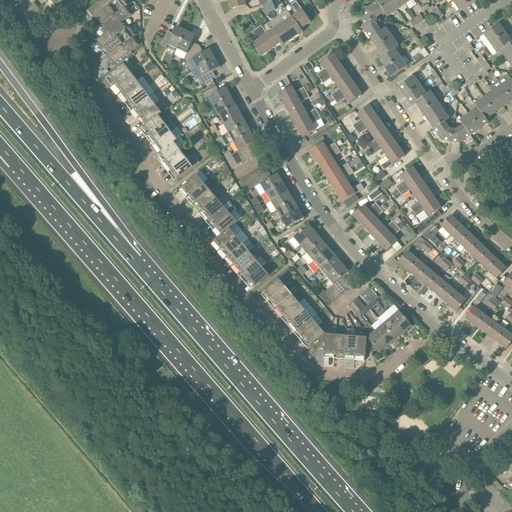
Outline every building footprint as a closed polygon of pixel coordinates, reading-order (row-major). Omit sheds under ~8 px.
[(118,0),(102,0),(101,1),(107,10),(111,7),(118,0)] [(118,0),(111,7),(116,14),(126,7),(129,5),(125,0),(118,0)] [(229,0),(232,9),(246,6),(244,0),(229,0)] [(301,29),(311,22),(302,10),(307,7),(303,0),(298,0),(296,1),(291,5),(297,13),(292,17),(301,29)] [(378,0),(376,2),(383,12),(386,17),(395,10),(387,0),(378,0)] [(387,0),(395,10),(405,4),(402,0),(387,0)] [(451,0),(459,10),(473,0),(451,0)] [(107,10),(101,1),(87,12),(93,20),(107,10)] [(272,1),(261,6),(264,14),(275,10),(272,1)] [(364,18),(376,20),(376,16),(383,12),(376,2),(366,8),(364,18)] [(434,15),(440,11),(436,6),(431,10),(434,15)] [(111,7),(107,10),(93,20),(99,28),(113,17),(116,14),(111,7)] [(126,7),(116,14),(113,17),(118,24),(122,21),(122,22),(132,15),(126,7)] [(419,23),(415,18),(410,11),(407,13),(412,20),(410,22),(414,27),(419,23)] [(443,16),(440,11),(434,15),(440,24),(444,21),(442,17),(443,16)] [(420,14),(415,18),(419,23),(424,20),(420,14)] [(113,17),(99,28),(104,35),(108,32),(118,24),(113,17)] [(301,29),(292,17),(282,24),(293,39),(303,32),(301,29)] [(370,38),(380,31),(375,24),(376,20),(364,18),(362,27),(370,38)] [(122,22),(122,21),(118,24),(108,32),(114,40),(117,37),(127,29),(122,22)] [(489,43),(505,33),(499,23),(483,34),(489,43)] [(293,39),(282,24),(273,30),(282,43),(284,46),(293,39)] [(282,43),(273,30),(267,34),(262,26),(257,29),(272,50),(282,43)] [(127,29),(117,37),(123,45),(133,37),(134,38),(137,36),(130,27),(127,29)] [(168,46),(177,50),(186,32),(176,27),(173,34),(167,32),(164,38),(161,46),(166,49),(168,46)] [(376,47),(391,36),(385,27),(380,31),(370,38),(376,47)] [(261,57),(272,50),(257,29),(252,32),(258,41),(253,45),(261,57)] [(108,32),(104,35),(95,42),(101,50),(114,40),(108,32)] [(186,32),(177,50),(186,55),(184,59),(186,61),(194,52),(199,46),(192,43),(195,36),(186,32)] [(511,42),(511,41),(505,33),(489,43),(496,53),(500,50),(511,42)] [(383,56),(394,48),(398,46),(391,36),(376,47),(382,55),(383,56)] [(117,37),(114,40),(101,50),(106,58),(120,48),(123,45),(117,37)] [(123,45),(120,48),(127,55),(140,46),(134,38),(133,37),(123,45)] [(505,58),(511,53),(511,39),(511,41),(511,42),(500,50),(505,58)] [(194,52),(186,61),(188,62),(192,59),(198,69),(214,59),(209,50),(203,53),(199,46),(194,52)] [(120,48),(106,58),(113,66),(127,55),(120,48)] [(384,67),(399,56),(394,48),(383,56),(382,55),(378,58),(384,67)] [(316,75),(319,80),(341,65),(334,55),(321,63),(326,69),(316,75)] [(406,66),(399,56),(384,67),(391,76),(406,66)] [(477,60),(480,65),(486,61),(482,56),(477,60)] [(214,59),(198,69),(203,78),(199,80),(202,85),(216,77),(213,72),(220,68),(214,59)] [(486,61),(480,65),(484,70),(489,66),(486,61)] [(147,72),(154,66),(151,62),(144,68),(147,72)] [(115,85),(131,72),(125,64),(108,76),(115,85)] [(341,65),(319,80),(323,85),(332,78),(336,83),(348,75),(341,65)] [(313,84),(319,80),(316,75),(312,70),(306,74),(313,84)] [(121,93),(138,81),(131,72),(115,85),(121,93)] [(499,80),(511,99),(511,80),(511,78),(510,79),(507,74),(499,80)] [(348,75),(336,83),(340,89),(330,96),(333,100),(355,84),(348,75)] [(404,96),(419,85),(413,77),(398,87),(404,96)] [(492,91),(504,106),(511,100),(511,99),(499,80),(490,86),(492,91)] [(127,101),(144,89),(138,81),(121,93),(127,101)] [(446,85),(450,90),(455,87),(451,82),(446,85)] [(305,87),(308,93),(313,90),(310,83),(304,86),(305,87)] [(355,84),(333,100),(334,101),(336,104),(337,105),(346,98),(350,103),(362,95),(355,84)] [(414,102),(426,94),(419,85),(404,96),(411,105),(415,103),(414,102)] [(209,98),(214,107),(231,97),(226,88),(219,92),(216,86),(203,94),(206,99),(209,98)] [(279,94),(285,105),(308,93),(305,87),(296,92),(293,86),(279,94)] [(455,87),(450,90),(453,96),(459,92),(455,87)] [(134,110),(150,97),(144,89),(127,101),(134,110)] [(179,95),(175,90),(172,92),(171,93),(175,99),(179,95)] [(421,111),(436,100),(430,91),(426,94),(414,102),(415,103),(421,111)] [(484,97),(495,113),(504,106),(492,91),(484,97)] [(308,93),(285,105),(291,116),(305,108),(302,103),(311,98),(308,93)] [(486,119),(495,113),(484,97),(483,97),(481,94),(472,100),(475,105),(477,107),(486,119)] [(150,97),(134,110),(140,118),(156,105),(150,97)] [(231,97),(214,107),(219,115),(236,106),(231,97)] [(162,100),(156,105),(140,118),(146,125),(146,126),(159,116),(163,112),(168,109),(169,109),(162,100)] [(427,120),(442,109),(436,100),(421,111),(427,120)] [(353,126),(356,130),(376,116),(369,105),(357,114),(361,120),(353,126)] [(236,106),(219,115),(224,124),(241,115),(236,106)] [(468,114),(479,130),(489,123),(486,119),(477,107),(468,114)] [(305,108),(291,116),(297,126),(319,114),(316,109),(308,114),(305,108)] [(433,129),(444,122),(449,118),(442,109),(427,120),(433,129)] [(319,114),(297,126),(303,138),(317,130),(313,124),(322,119),(321,118),(319,115),(319,114)] [(479,130),(468,114),(459,120),(463,125),(470,135),(479,130)] [(241,115),(224,124),(229,133),(246,124),(241,115)] [(149,136),(166,124),(159,116),(146,126),(146,125),(143,128),(149,136)] [(376,116),(356,130),(359,134),(367,128),(371,134),(383,126),(376,116)] [(450,142),(452,129),(449,129),(444,122),(433,129),(441,140),(450,142)] [(155,144),(172,132),(166,124),(149,136),(155,144)] [(246,124),(229,133),(234,142),(251,132),(246,124)] [(470,135),(463,125),(456,129),(452,129),(450,142),(459,143),(470,135)] [(375,140),(367,146),(370,150),(390,135),(383,126),(371,134),(375,140)] [(162,153),(175,143),(178,141),(172,132),(155,144),(161,152),(162,153)] [(239,151),(242,149),(247,147),(253,144),(256,142),(251,132),(234,142),(239,151)] [(390,135),(370,150),(373,155),(381,149),(385,154),(397,145),(390,135)] [(317,161),(339,147),(338,147),(336,143),(327,148),(323,143),(326,141),(323,136),(311,143),(314,148),(310,151),(317,161)] [(209,151),(215,147),(211,141),(205,145),(209,151)] [(165,163),(181,151),(175,143),(162,153),(161,152),(158,155),(165,163)] [(247,147),(254,158),(259,155),(253,144),(247,147)] [(397,145),(385,154),(389,160),(381,166),(384,170),(405,156),(397,145)] [(254,158),(247,147),(242,149),(249,161),(254,158)] [(342,152),(341,151),(339,148),(339,147),(317,161),(323,172),(337,163),(333,158),(342,152)] [(242,149),(239,151),(237,152),(244,164),(249,161),(242,149)] [(171,172),(188,159),(181,151),(165,163),(171,172)] [(244,164),(237,152),(232,155),(238,167),(244,164)] [(238,167),(232,155),(230,153),(225,156),(233,170),(238,167)] [(193,155),(188,159),(171,172),(177,180),(199,163),(193,155)] [(337,163),(323,172),(330,182),(351,168),(361,162),(358,158),(348,164),(340,169),(337,163)] [(267,180),(272,177),(265,167),(260,170),(267,180)] [(398,191),(399,192),(419,177),(412,167),(400,175),(404,181),(395,187),(398,191)] [(351,168),(330,182),(337,192),(349,184),(346,178),(354,173),(351,168)] [(227,177),(231,174),(228,169),(223,171),(227,177)] [(267,180),(260,170),(255,173),(262,184),(267,180)] [(376,182),(386,176),(382,171),(373,177),(376,182)] [(262,184),(255,173),(250,176),(256,187),(260,184),(262,184)] [(266,194),(283,183),(278,174),(272,177),(267,180),(262,184),(260,184),(266,194)] [(182,189),(189,196),(204,184),(198,176),(182,189)] [(245,179),(251,190),(256,187),(250,176),(245,179)] [(419,177),(399,192),(401,195),(402,196),(410,190),(414,196),(426,187),(419,177)] [(253,192),(251,190),(245,179),(240,182),(248,196),(253,192)] [(383,190),(392,184),(389,179),(380,185),(383,190)] [(289,192),(283,183),(266,194),(272,203),(289,192)] [(204,184),(189,196),(196,205),(211,192),(204,184)] [(349,184),(337,192),(343,202),(347,209),(358,200),(355,195),(364,190),(361,185),(353,190),(349,184)] [(426,187),(414,196),(418,202),(410,208),(413,212),(433,197),(426,187)] [(372,201),(381,193),(378,189),(368,197),(372,201)] [(211,192),(196,205),(202,212),(218,199),(211,192)] [(289,192),(272,203),(277,211),(294,201),(289,192)] [(433,197),(413,212),(416,216),(424,210),(428,216),(428,219),(416,230),(420,234),(441,215),(437,210),(441,207),(433,197)] [(218,199),(202,212),(209,220),(224,207),(218,199)] [(294,201),(277,211),(282,220),(299,210),(294,201)] [(224,207),(209,220),(215,228),(231,215),(230,214),(235,209),(230,203),(224,207)] [(361,225),(379,208),(375,204),(368,211),(363,205),(352,216),(361,225)] [(370,234),(381,224),(376,218),(383,212),(379,208),(361,225),(370,234)] [(299,210),(282,220),(288,229),(305,219),(299,210)] [(231,215),(215,228),(222,236),(230,229),(237,223),(231,215)] [(436,249),(442,244),(434,237),(439,232),(446,239),(459,225),(450,216),(441,225),(437,221),(422,236),(436,249)] [(378,243),(396,226),(392,222),(385,229),(381,224),(370,234),(378,243)] [(300,246),(315,233),(308,225),(293,237),(300,246)] [(446,239),(442,244),(446,248),(450,243),(455,248),(459,243),(468,234),(459,225),(446,239)] [(392,237),(400,230),(397,227),(396,226),(378,243),(386,252),(397,241),(392,237)] [(263,237),(266,234),(262,227),(258,230),(263,237)] [(230,229),(222,236),(214,242),(221,250),(236,237),(230,229)] [(306,253),(321,240),(315,233),(300,246),(306,253)] [(468,234),(459,243),(468,252),(478,242),(468,234)] [(236,237),(221,250),(228,258),(243,245),(236,237)] [(313,261),(328,248),(321,240),(306,253),(313,261)] [(421,247),(425,250),(429,245),(426,241),(425,242),(421,247)] [(478,242),(468,252),(477,261),(487,251),(478,242)] [(446,248),(442,244),(436,249),(441,253),(446,248)] [(243,245),(228,258),(234,265),(249,253),(243,245)] [(429,245),(425,250),(428,254),(433,248),(429,245)] [(320,269),(334,256),(328,248),(313,261),(320,269)] [(487,251),(477,261),(486,269),(496,259),(487,251)] [(408,270),(417,260),(407,252),(398,262),(408,270)] [(249,253),(234,265),(241,273),(256,260),(249,253)] [(326,277),(341,264),(334,256),(320,269),(326,277)] [(418,278),(426,268),(428,266),(427,265),(429,263),(421,256),(419,258),(418,258),(417,260),(408,270),(418,278)] [(452,263),(456,266),(461,260),(457,257),(452,263)] [(440,264),(443,267),(448,261),(445,258),(440,264)] [(496,259),(486,269),(496,278),(505,269),(496,259)] [(256,260),(241,273),(247,281),(262,268),(256,260)] [(461,260),(456,266),(459,270),(465,263),(461,260)] [(448,261),(443,267),(447,271),(452,265),(448,261)] [(337,281),(341,278),(346,274),(348,272),(341,264),(326,277),(333,285),(337,281)] [(262,268),(247,281),(254,289),(269,276),(262,268)] [(427,286),(436,276),(426,268),(418,278),(427,286)] [(341,278),(350,288),(354,284),(346,274),(341,278)] [(471,280),(475,283),(480,277),(476,274),(471,280)] [(462,284),(467,279),(464,275),(459,281),(462,284)] [(264,293),(271,300),(290,283),(284,276),(264,293)] [(437,295),(446,284),(436,276),(427,286),(437,295)] [(480,277),(475,283),(478,286),(484,281),(480,277)] [(337,281),(345,292),(350,288),(341,278),(337,281)] [(471,282),(467,279),(462,284),(466,287),(471,282)] [(332,285),(341,295),(345,292),(337,281),(333,285),(332,285)] [(290,283),(271,300),(277,308),(287,300),(292,295),(297,291),(290,283)] [(446,303),(455,292),(446,284),(437,295),(446,303)] [(328,289),(336,299),(341,295),(332,285),(328,289)] [(495,298),(502,288),(497,285),(490,295),(495,298)] [(369,288),(365,291),(374,301),(378,297),(369,288)] [(324,293),(332,303),(336,299),(328,289),(324,293)] [(332,303),(324,293),(322,291),(317,294),(327,306),(332,303)] [(374,301),(365,291),(360,295),(369,305),(374,301)] [(465,300),(455,292),(446,303),(457,311),(465,300)] [(479,304),(486,296),(481,292),(475,300),(479,304)] [(287,300),(277,308),(284,316),(299,303),(292,295),(287,300)] [(501,303),(505,306),(509,300),(505,297),(501,303)] [(357,298),(352,302),(361,311),(365,308),(357,298)] [(486,305),(490,308),(494,301),(490,298),(486,305)] [(369,305),(367,306),(370,310),(378,303),(375,300),(374,301),(369,305)] [(494,301),(490,308),(494,310),(499,304),(494,301)] [(361,311),(352,302),(347,306),(356,316),(361,311)] [(299,303),(284,316),(290,324),(305,311),(299,303)] [(465,318),(476,326),(484,315),(473,307),(465,318)] [(305,311),(290,324),(297,332),(308,323),(312,319),(305,311)] [(391,318),(404,333),(411,326),(398,311),(391,318)] [(484,315),(476,326),(486,334),(494,323),(484,315)] [(383,325),(396,339),(404,333),(391,318),(383,325)] [(308,323),(297,332),(303,340),(319,327),(312,319),(308,323)] [(494,323),(486,334),(496,341),(504,330),(494,323)] [(396,339),(383,325),(376,331),(389,346),(396,339)] [(319,327),(303,340),(310,348),(315,344),(319,348),(325,334),(319,327)] [(346,337),(345,356),(355,357),(357,338),(357,334),(355,330),(345,329),(346,332),(346,337)] [(511,335),(504,330),(496,341),(506,349),(511,340),(511,335)] [(389,346),(376,331),(367,339),(366,338),(372,353),(377,349),(380,353),(389,346)] [(325,334),(319,348),(319,349),(325,349),(325,355),(335,355),(336,336),(326,335),(325,334)] [(336,336),(335,355),(345,356),(346,337),(336,336)] [(357,338),(355,357),(365,358),(365,352),(372,353),(366,338),(357,338)]
